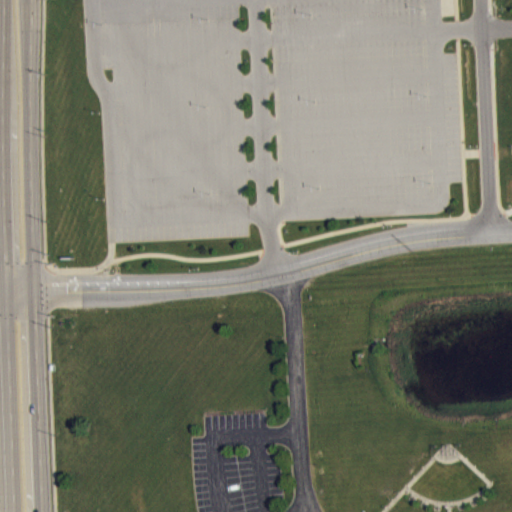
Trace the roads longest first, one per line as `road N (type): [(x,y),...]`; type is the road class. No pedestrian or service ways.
road 1 (residential): [(490,231),(371,246),(237,282),(29,289)]
road 2 (secondary): [(29,289),(30,0)]
road 3 (residential): [(279,272),(289,300),(310,511)]
road 4 (residential): [(490,231),(479,0)]
road 5 (secondary): [(39,511),(29,289)]
road 6 (secondary): [(1,290),(9,511)]
